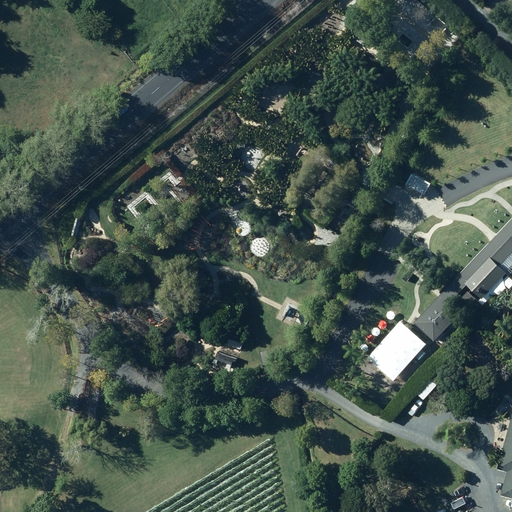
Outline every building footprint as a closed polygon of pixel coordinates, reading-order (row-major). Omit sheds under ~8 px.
[(378,177),(368,171),(362,180),(372,186),(378,177)] [(434,183),(416,174),(411,184),(429,193),(434,183)] [(511,220),(495,239),(417,320),(442,344),(469,315),(456,303),(474,284),(487,296),(493,290),(511,269),(511,220)] [(246,343),(227,336),(225,342),(244,348),(246,343)] [(511,427),(501,468),(511,471),(505,493),(511,494),(511,427)] [(490,476),(487,484),(502,489),(505,481),(490,476)]
